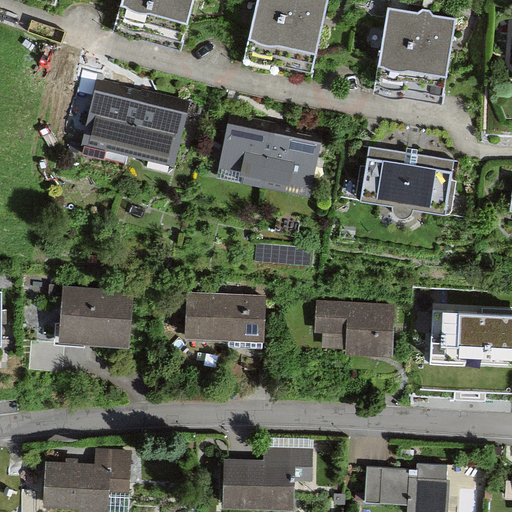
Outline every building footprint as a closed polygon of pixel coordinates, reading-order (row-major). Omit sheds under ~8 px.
[(189,0),(118,0),(111,27),(178,44),(189,0)] [(327,0),(255,0),(244,57),(312,71),(327,0)] [(455,18),(387,7),(375,82),(442,93),(455,18)] [(141,92),(99,83),(86,142),(128,152),(141,92)] [(184,101),(141,92),(128,152),(170,161),(184,101)] [(276,126),(233,117),(221,172),(264,181),(276,126)] [(319,135),(276,126),(264,181),(307,190),(319,135)] [(454,162),(365,148),(358,196),(447,210),(454,162)] [(132,289),(62,287),(60,338),(130,341),(132,289)] [(263,293),(185,291),(183,334),(261,337),(263,293)] [(397,304),(320,299),(318,328),(347,330),(345,349),(394,353),(397,304)] [(511,303),(457,301),(455,337),(490,339),(489,358),(511,358),(511,303)] [(98,467),(50,464),(47,505),(106,509),(107,487),(125,488),(128,454),(99,452),(98,467)] [(291,460),(221,457),(220,503),(289,506),(291,460)] [(446,467),(365,464),(363,497),(444,501),(446,467)]
